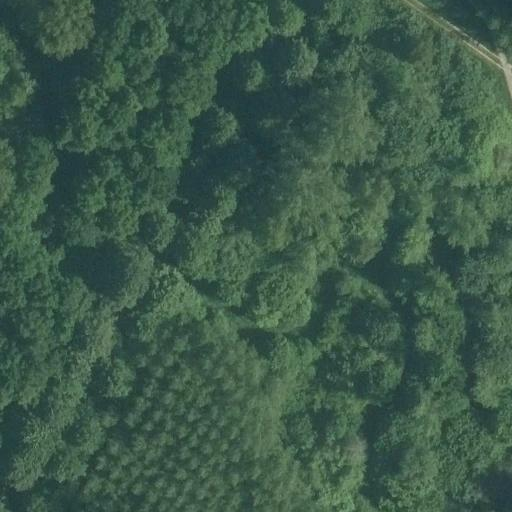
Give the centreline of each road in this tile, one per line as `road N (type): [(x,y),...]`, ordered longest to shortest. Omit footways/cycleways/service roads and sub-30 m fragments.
road 1 (track): [(7,506),(311,0)]
road 2 (track): [(407,0),(511,72)]
